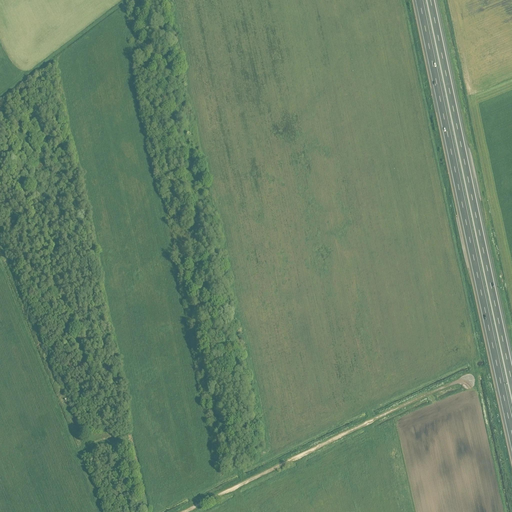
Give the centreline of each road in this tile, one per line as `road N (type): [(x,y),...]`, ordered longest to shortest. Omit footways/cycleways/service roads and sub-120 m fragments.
road 1 (motorway): [(419,0),(511,437)]
road 2 (motorway): [(511,385),(431,0)]
road 3 (track): [(466,380),(190,511)]
